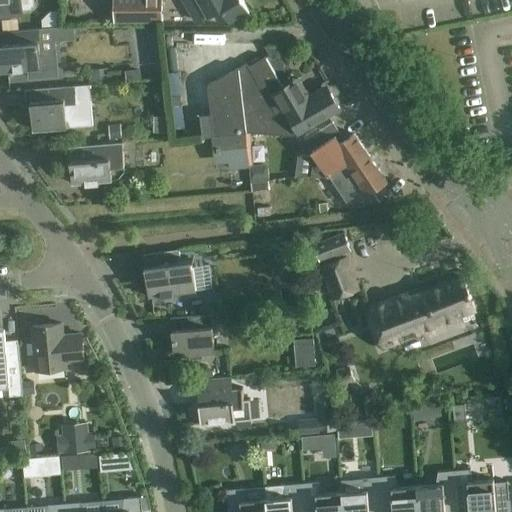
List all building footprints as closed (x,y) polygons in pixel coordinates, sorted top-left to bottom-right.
[(0,0),(0,12),(21,11),(21,10),(31,9),(35,5),(34,0),(0,0)] [(115,0),(116,21),(159,22),(163,22),(163,0),(115,0)] [(185,0),(198,20),(208,14),(210,16),(222,9),(229,22),(248,10),(242,0),(185,0)] [(39,28),(40,40),(54,39),(54,27),(39,28)] [(39,30),(0,32),(0,72),(0,73),(31,70),(32,81),(62,79),(60,56),(41,58),(39,30)] [(168,41),(169,52),(197,52),(197,40),(168,41)] [(135,49),(139,69),(151,66),(147,47),(135,49)] [(212,114),(201,115),(203,137),(215,136),(225,135),(246,133),(247,133),(294,136),(300,133),(299,132),(328,115),(340,108),(331,94),(326,85),(323,86),(309,95),(307,90),(300,80),(299,78),(284,87),(268,57),(264,59),(261,58),(254,62),(253,66),(250,68),(248,64),(208,85),(212,114)] [(90,85),(31,90),(34,130),(93,125),(90,85)] [(299,160),(298,172),(298,175),(300,176),(304,176),(316,176),(330,177),(349,164),(351,167),(369,155),(355,134),(345,140),(333,123),(306,141),(314,153),(316,154),(316,158),(305,157),(303,157),(300,157),(299,160)] [(249,167),(246,133),(225,135),(228,169),(249,167)] [(70,147),(70,149),(73,184),(86,183),(86,186),(100,185),(100,182),(113,181),(113,179),(120,178),(125,172),(125,165),(123,143),(70,147)] [(387,182),(369,155),(351,167),(349,164),(330,177),(344,198),(350,194),(356,202),(358,201),(361,206),(381,204),(372,191),(387,182)] [(352,229),(384,224),(383,217),(351,222),(352,229)] [(344,234),(314,245),(321,262),(351,251),(344,234)] [(181,261),(180,250),(144,254),(146,266),(144,266),(145,268),(149,267),(150,273),(147,274),(150,297),(162,295),(162,296),(174,295),(174,293),(197,290),(193,260),(181,261)] [(322,266),(325,273),(334,299),(359,290),(347,257),(322,266)] [(463,277),(410,297),(408,294),(368,309),(383,349),(425,332),(424,329),(476,309),(463,277)] [(172,318),(172,319),(176,356),(190,354),(191,359),(190,359),(190,360),(204,359),(204,358),(203,358),(203,354),(215,353),(212,314),(172,318)] [(33,327),(37,371),(67,369),(66,362),(85,360),(82,335),(64,336),(62,324),(33,327)] [(24,396),(19,340),(7,341),(6,334),(0,334),(0,385),(9,384),(10,397),(24,396)] [(351,367),(336,372),(341,385),(356,379),(351,367)] [(198,380),(198,382),(199,394),(202,393),(202,404),(200,404),(202,425),(203,425),(203,424),(235,421),(235,422),(236,422),(236,421),(252,420),(251,399),(245,400),(244,388),(229,389),(228,377),(198,380)] [(468,420),(467,404),(456,405),(457,421),(468,420)] [(96,468),(98,484),(133,481),(131,465),(96,468)] [(510,511),(509,492),(508,484),(495,485),(495,479),(475,481),(472,469),(455,471),(458,511),(510,511)] [(458,511),(455,471),(438,472),(437,484),(418,486),(420,511),(458,511)] [(420,511),(418,486),(399,487),(396,476),(379,477),(382,511),(420,511)] [(382,511),(379,477),(341,480),(342,492),(343,511),(382,511)] [(343,511),(342,492),(324,494),(320,482),(304,483),(305,511),(343,511)] [(305,511),(304,483),(266,487),(267,499),(267,511),(305,511)] [(267,511),(267,499),(248,500),(244,488),(227,490),(228,511),(267,511)] [(151,511),(151,510),(143,510),(142,497),(125,499),(125,500),(123,511),(113,511),(151,511)] [(84,511),(82,504),(82,502),(66,504),(66,511),(84,511)]
